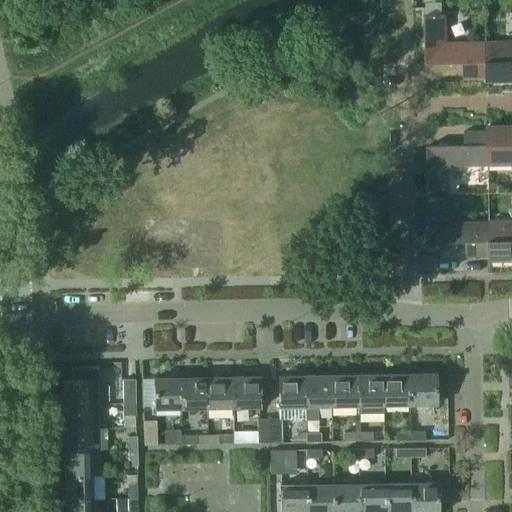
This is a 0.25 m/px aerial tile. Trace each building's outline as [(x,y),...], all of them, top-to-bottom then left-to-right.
[(464,78),(487,77),(487,42),(446,43),(446,14),(426,15),(427,64),(463,63),(464,78)] [(487,77),(487,82),(511,81),(511,41),(487,42),(487,77)] [(511,125),(488,126),(488,130),(489,166),(511,165),(511,125)] [(449,166),(489,166),(488,130),(465,131),(465,145),(428,146),(429,191),(449,191),(449,166)] [(467,257),(490,256),(491,256),(490,221),(450,221),(450,198),(429,198),(430,243),(467,242),(467,257)] [(491,256),(490,256),(490,261),(511,260),(511,220),(490,221),(491,256)] [(63,380),(64,404),(99,403),(99,366),(72,367),(72,380),(63,380)] [(436,373),(409,374),(410,405),(436,405),(436,373)] [(332,407),(358,406),(357,374),(331,375),(332,407)] [(357,374),(358,406),(358,414),(384,414),(384,406),(383,374),(357,374)] [(409,374),(383,374),(384,406),(410,405),(409,374)] [(279,408),(306,407),(305,375),(278,376),(279,408)] [(306,407),(332,407),(331,375),(305,375),(306,407)] [(233,376),(207,377),(207,409),(233,408),(233,376)] [(259,376),(233,376),(233,408),(260,408),(259,376)] [(181,409),(181,377),(154,378),(155,410),(181,409)] [(207,377),(181,377),(181,409),(207,409),(207,377)] [(123,380),(123,403),(136,402),(135,379),(123,380)] [(136,402),(123,403),(123,416),(136,415),(136,402)] [(64,404),(64,427),(100,427),(99,403),(64,404)] [(281,418),(270,419),(270,443),(282,443),(281,418)] [(270,443),(270,419),(257,419),(257,443),(270,443)] [(156,421),(144,421),(145,445),(157,445),(156,421)] [(64,427),(64,451),(100,451),(100,427),(64,427)] [(424,431),(410,432),(410,440),(425,440),(424,431)] [(358,441),(358,432),(343,433),(343,442),(358,441)] [(372,432),(358,432),(358,441),(373,441),(372,432)] [(410,440),(410,432),(395,432),(395,441),(410,440)] [(320,433),(305,433),(306,442),(320,442),(320,433)] [(182,435),(182,444),(197,444),(197,435),(182,435)] [(219,443),(233,443),(233,435),(219,435),(219,443)] [(127,437),(127,450),(137,450),(137,437),(127,437)] [(411,458),(411,448),(395,449),(395,458),(411,458)] [(425,448),(411,448),(411,458),(425,457),(425,448)] [(359,459),(359,449),(343,450),(343,459),(359,459)] [(373,449),(359,449),(359,459),(373,458),(373,449)] [(137,450),(127,450),(128,466),(138,466),(137,450)] [(305,450),(306,460),(321,459),(321,450),(305,450)] [(64,451),(65,475),(92,475),(100,475),(100,451),(64,451)] [(270,451),(271,474),(282,474),(282,451),(270,451)] [(65,475),(65,499),(92,499),(92,475),(65,475)] [(385,511),(385,483),(359,484),(359,511),(385,511)] [(411,511),(411,483),(385,483),(385,511),(411,511)] [(438,483),(411,483),(411,511),(438,511),(438,503),(448,503),(448,483),(438,483)] [(127,484),(128,498),(137,498),(137,484),(127,484)] [(333,511),(333,484),(307,485),(307,511),(333,511)] [(359,511),(359,484),(333,484),(333,511),(359,511)] [(307,511),(307,485),(280,485),(280,511),(307,511)] [(65,509),(61,510),(61,511),(100,511),(97,510),(97,498),(92,499),(65,499),(65,509)] [(128,498),(125,498),(125,511),(137,511),(137,498),(128,498)]
